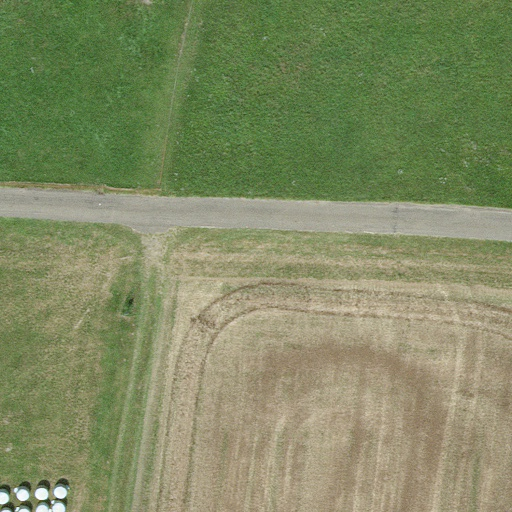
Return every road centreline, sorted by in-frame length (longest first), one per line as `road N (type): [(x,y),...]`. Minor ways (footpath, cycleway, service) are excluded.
road 1 (track): [(0,205),(511,230)]
road 2 (track): [(124,511),(159,214)]
